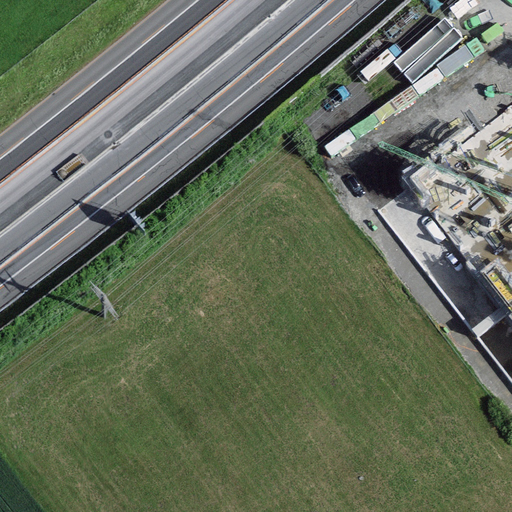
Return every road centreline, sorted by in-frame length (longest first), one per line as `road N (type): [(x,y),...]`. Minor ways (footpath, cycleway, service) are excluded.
road 1 (motorway): [(0,270),(338,0)]
road 2 (motorway): [(219,0),(0,175)]
